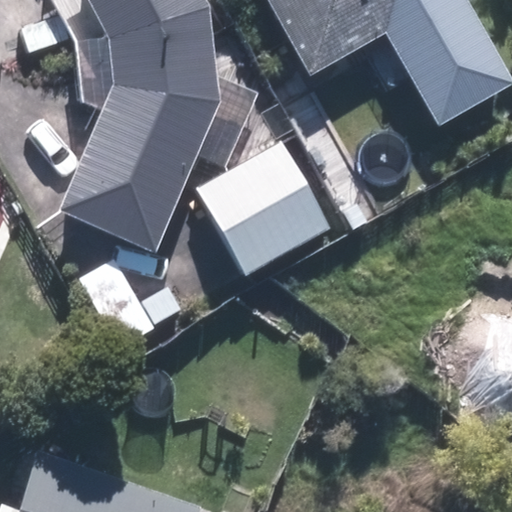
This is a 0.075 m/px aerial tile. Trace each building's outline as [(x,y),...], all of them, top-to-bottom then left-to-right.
[(86,121),(38,224),(136,269),(184,163),(215,177),(250,102),(206,82),(199,17),(188,0),(29,0),(61,53),(68,114),(86,121)] [(238,0),(293,92),(449,0),(238,0)] [(272,149),(182,196),(230,285),(319,237),(272,149)] [(511,242),(452,240),(444,391),(511,394),(511,242)] [(99,261),(90,266),(77,245),(55,259),(68,279),(61,284),(106,358),(144,335),(99,261)] [(173,511),(20,459),(1,511),(173,511)]
